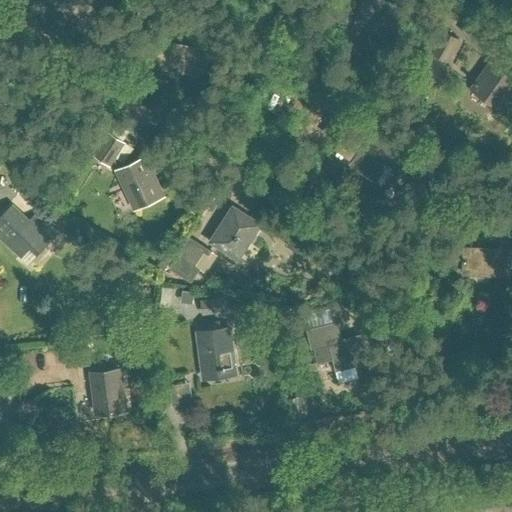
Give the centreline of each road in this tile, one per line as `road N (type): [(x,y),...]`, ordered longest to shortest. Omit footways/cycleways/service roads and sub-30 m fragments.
road 1 (track): [(473,439),(457,380),(404,286),(0,4)]
road 2 (unclassified): [(0,488),(159,480),(511,434)]
